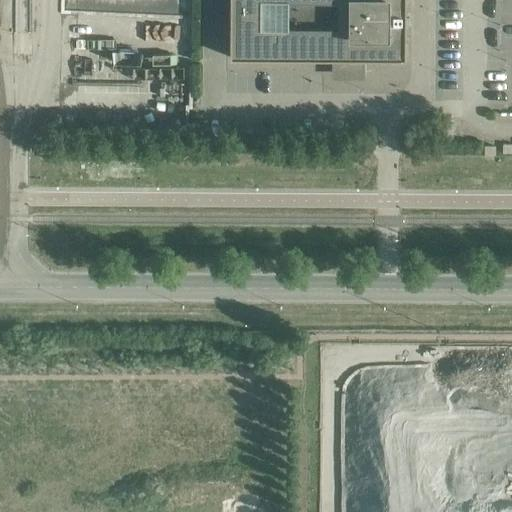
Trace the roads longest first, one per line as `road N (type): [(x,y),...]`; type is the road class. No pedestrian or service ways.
road 1 (unclassified): [(511,293),(0,290)]
road 2 (unknown): [(213,0),(212,68),(228,103),(392,111)]
road 3 (unknown): [(0,88),(11,117),(39,48),(41,0)]
